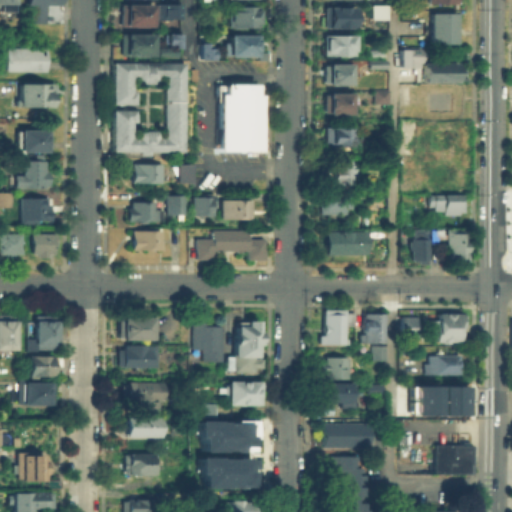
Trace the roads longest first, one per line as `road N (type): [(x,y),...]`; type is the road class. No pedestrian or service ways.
road 1 (residential): [(287,511),(291,0)]
road 2 (residential): [(0,283),(511,286)]
road 3 (residential): [(83,511),(85,0)]
road 4 (secondary): [(495,0),(495,286)]
road 5 (secondary): [(495,286),(496,462)]
